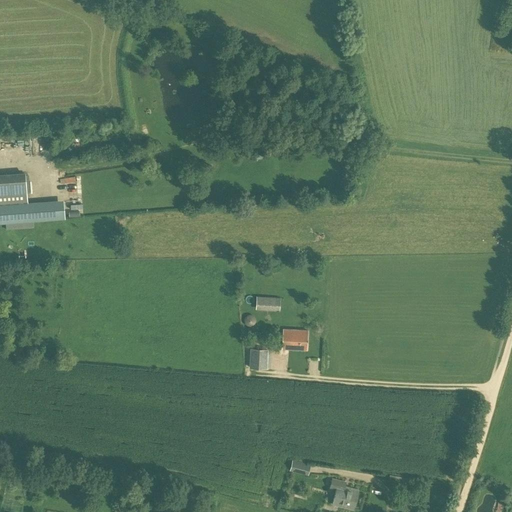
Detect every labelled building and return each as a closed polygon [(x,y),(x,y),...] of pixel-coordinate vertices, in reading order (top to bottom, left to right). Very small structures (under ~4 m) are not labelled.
[(0,194),(26,193),(25,172),(0,174),(0,194)] [(0,224),(29,222),(27,201),(0,203),(0,224)] [(280,309),(280,296),(256,296),(256,309),(280,309)] [(306,349),(307,331),(282,330),(282,348),(306,349)] [(246,350),(246,368),(269,368),(269,350),(246,350)] [(308,476),(310,465),(292,460),(290,471),(308,476)] [(354,510),(358,490),(345,487),(346,481),(332,478),(330,485),(337,487),(332,504),(354,510)]
